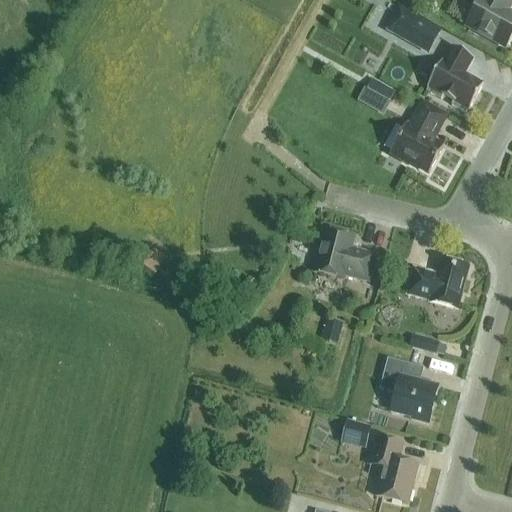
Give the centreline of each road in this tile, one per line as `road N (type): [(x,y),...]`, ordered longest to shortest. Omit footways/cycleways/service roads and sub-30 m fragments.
road 1 (unclassified): [(453,500),(511,253)]
road 2 (unclassified): [(511,116),(447,229)]
